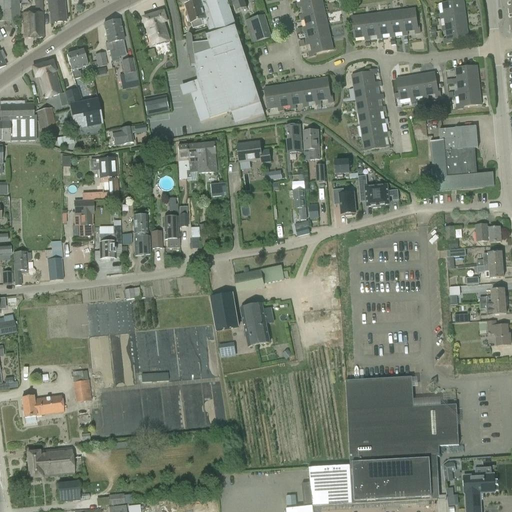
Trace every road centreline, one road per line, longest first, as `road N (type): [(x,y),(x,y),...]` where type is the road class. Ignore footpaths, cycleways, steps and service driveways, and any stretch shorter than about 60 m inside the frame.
road 1 (residential): [(0,292),(166,274),(420,207),(508,205)]
road 2 (residential): [(508,205),(495,47)]
road 3 (tertiary): [(0,81),(132,0)]
road 4 (residential): [(284,5),(305,72),(381,55)]
